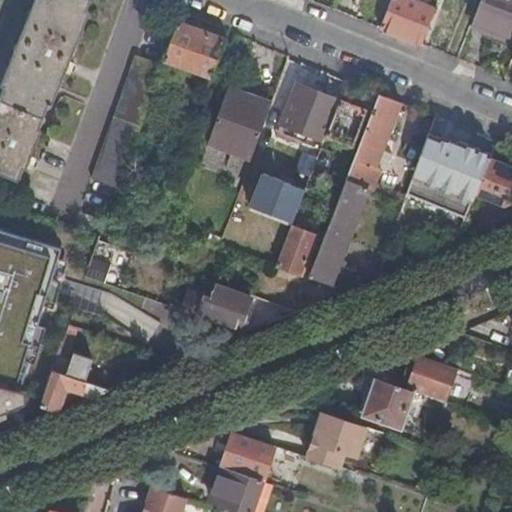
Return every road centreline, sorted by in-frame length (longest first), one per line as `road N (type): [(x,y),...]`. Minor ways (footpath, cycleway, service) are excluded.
road 1 (tertiary): [(511,261),(0,476)]
road 2 (residential): [(511,114),(229,0)]
